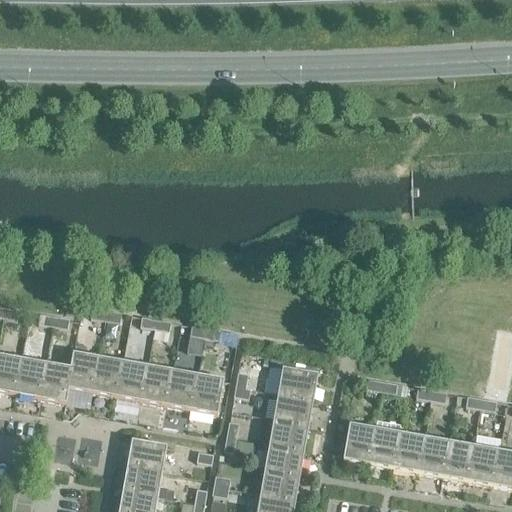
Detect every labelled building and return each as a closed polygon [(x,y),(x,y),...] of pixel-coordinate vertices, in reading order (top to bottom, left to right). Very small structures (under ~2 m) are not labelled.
[(4,312),(2,322),(16,325),(18,315),(4,312)] [(89,322),(104,325),(106,315),(91,312),(89,322)] [(106,315),(104,325),(118,327),(120,317),(106,315)] [(37,328),(52,331),(53,321),(39,318),(37,328)] [(53,321),(52,331),(66,333),(68,323),(53,321)] [(139,331),(153,333),(155,324),(141,321),(139,331)] [(155,324),(153,333),(168,336),(170,326),(155,324)] [(189,340),(203,342),(205,332),(190,330),(189,340)] [(205,332),(203,342),(218,345),(220,335),(205,332)] [(67,393),(91,398),(97,362),(71,358),(69,373),(70,373),(66,393),(67,393)] [(0,396),(14,399),(20,364),(0,360),(0,396)] [(91,398),(116,402),(122,367),(97,362),(91,398)] [(269,363),(268,371),(275,373),(281,374),(281,373),(313,379),(314,374),(313,372),(312,371),(269,363)] [(14,399),(39,404),(45,368),(20,364),(14,399)] [(116,402),(141,406),(147,371),(122,367),(116,402)] [(64,408),(67,393),(66,393),(70,373),(69,373),(45,368),(39,404),(64,408)] [(141,406),(165,411),(172,375),(147,371),(141,406)] [(281,374),(276,399),(312,405),(316,379),(313,379),(281,373),(281,374)] [(165,411),(190,415),(196,380),(172,375),(165,411)] [(236,377),(234,391),(244,393),(246,379),(236,377)] [(196,380),(190,415),(216,420),(222,384),(196,380)] [(365,393),(380,396),(381,386),(367,384),(365,393)] [(381,386),(380,396),(394,399),(396,389),(381,386)] [(244,393),(234,391),(233,399),(247,402),(249,394),(244,393)] [(415,402),(429,405),(431,395),(417,392),(415,402)] [(431,395),(429,405),(444,407),(446,397),(431,395)] [(276,399),(272,424),(307,430),(312,405),(276,399)] [(464,411),(479,413),(481,404),(466,401),(464,411)] [(481,404),(479,413),(493,416),(495,406),(481,404)] [(272,424),(268,449),(303,455),(307,430),(272,424)] [(228,426),(225,441),(235,443),(238,428),(228,426)] [(342,464),(367,469),(374,433),(348,429),(342,464)] [(367,469),(392,473),(398,438),(374,433),(367,469)] [(392,473),(417,477),(423,442),(398,438),(392,473)] [(235,443),(225,441),(223,456),(232,457),(233,456),(235,444),(235,443)] [(417,477),(442,482),(448,447),(423,442),(417,477)] [(235,444),(233,456),(250,459),(252,447),(235,444)] [(130,445),(126,471),(161,477),(166,451),(130,445)] [(442,482),(467,486),(473,451),(448,447),(442,482)] [(268,449),(263,473),(299,480),(303,455),(268,449)] [(467,486),(491,491),(498,455),(473,451),(467,486)] [(491,491),(511,494),(511,457),(498,455),(491,491)] [(212,459),(197,457),(196,466),(210,469),(212,459)] [(126,471),(121,495),(157,502),(157,501),(158,492),(161,477),(126,471)] [(263,473),(259,498),(294,504),(299,480),(263,473)] [(214,480),(212,490),(227,493),(229,483),(214,480)] [(227,493),(212,490),(211,500),(225,502),(227,493)] [(158,492),(157,501),(163,502),(170,504),(172,495),(158,492)] [(196,494),(193,508),(203,510),(206,495),(196,494)] [(121,495),(118,511),(154,511),(157,502),(121,495)] [(259,498),(256,511),(292,511),(294,504),(259,498)]
